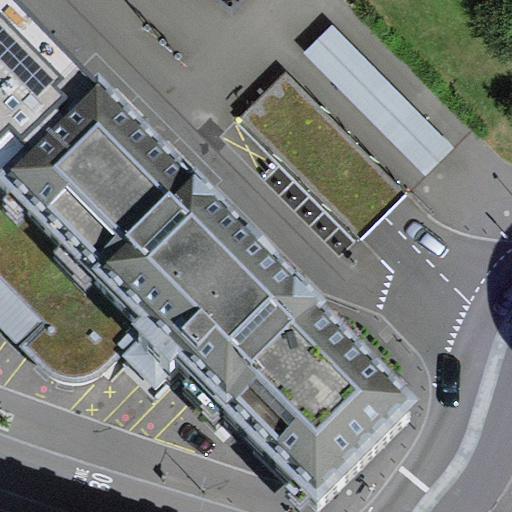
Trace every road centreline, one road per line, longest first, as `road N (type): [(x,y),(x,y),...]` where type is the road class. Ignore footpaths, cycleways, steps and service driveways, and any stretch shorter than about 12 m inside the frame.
road 1 (residential): [(53,0),(322,269),(495,359)]
road 2 (residential): [(0,442),(199,511)]
road 3 (tertiary): [(495,359),(479,408),(415,511)]
